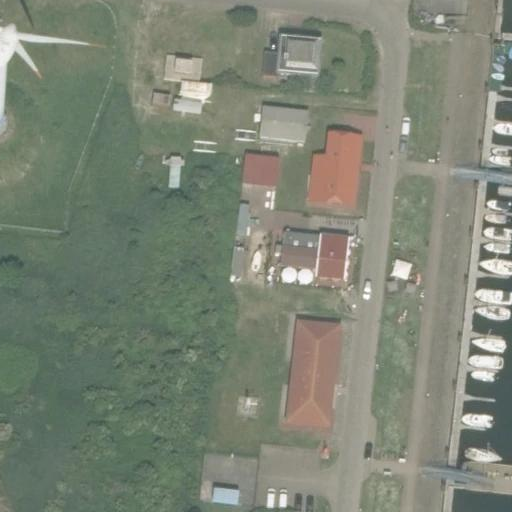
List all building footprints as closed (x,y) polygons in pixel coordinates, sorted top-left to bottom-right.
[(297,43),(277,42),(276,57),(274,76),(318,79),(321,45),(297,43)] [(276,57),(263,56),(262,79),(274,80),(274,76),(276,57)] [(308,115),(262,109),(259,139),(305,145),(308,115)] [(314,159),(309,206),(354,211),(359,168),(362,139),(329,135),(326,160),(314,159)] [(280,162),(246,158),(243,186),(276,190),(280,162)] [(250,208),(239,207),(235,235),(247,236),(250,208)] [(346,242),(283,237),(280,270),(314,273),(313,283),(343,286),(346,242)] [(296,325),(285,422),(328,427),(333,391),(336,358),(339,330),(296,325)]
